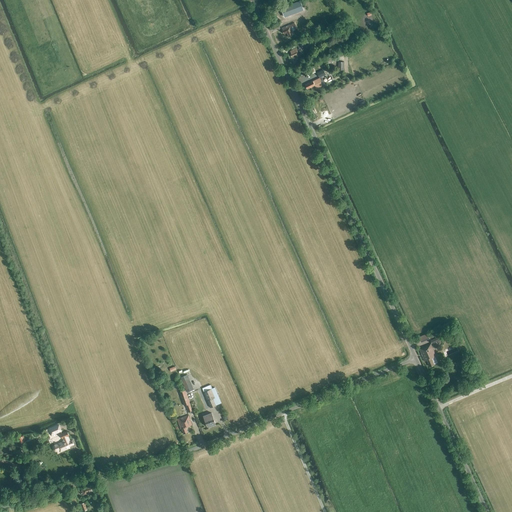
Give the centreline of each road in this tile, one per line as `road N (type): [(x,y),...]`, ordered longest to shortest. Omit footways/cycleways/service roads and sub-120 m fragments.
road 1 (unclassified): [(415,358),(201,446),(0,508)]
road 2 (tertiary): [(415,358),(252,0)]
road 3 (tertiary): [(487,511),(415,358)]
